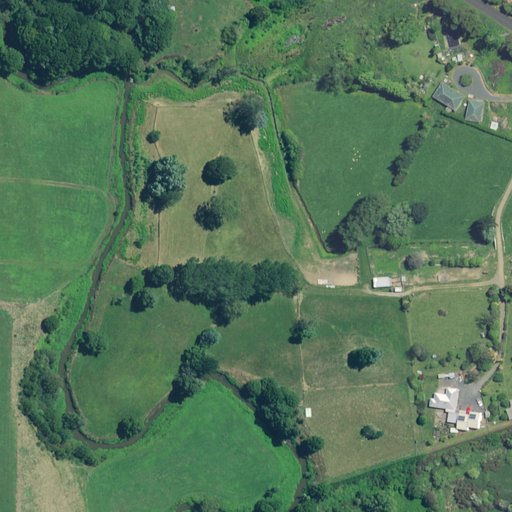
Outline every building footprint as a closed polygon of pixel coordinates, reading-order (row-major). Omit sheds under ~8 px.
[(466,97),(444,82),(435,97),(457,111),(466,97)] [(487,104),(472,100),(467,120),(483,124),(487,104)] [(449,282),(448,275),(439,276),(440,283),(449,282)] [(392,287),(392,278),(376,278),(376,287),(392,287)] [(460,424),(461,414),(457,413),(461,390),(449,388),(448,395),(437,393),(436,400),(433,399),(432,406),(448,409),(447,412),(451,412),(449,422),(460,424)] [(461,414),(460,424),(459,429),(469,430),(469,427),(480,429),(483,413),(462,410),(462,414),(461,414)]
